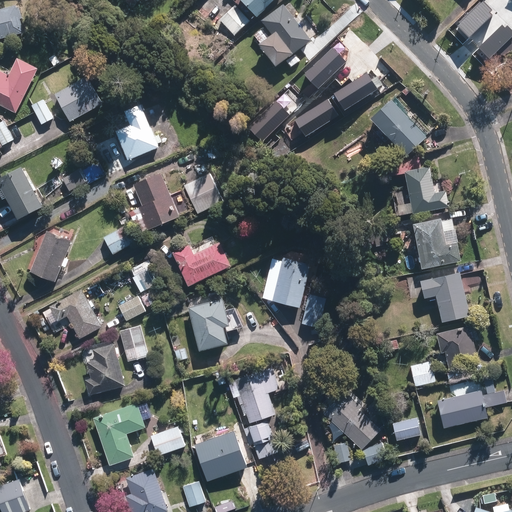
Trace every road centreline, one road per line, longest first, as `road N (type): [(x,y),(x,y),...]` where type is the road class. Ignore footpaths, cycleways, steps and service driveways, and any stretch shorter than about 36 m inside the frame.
road 1 (residential): [(374,0),(478,112),(511,235)]
road 2 (residential): [(0,302),(24,346),(82,511)]
road 3 (residential): [(301,511),(381,483),(511,455)]
